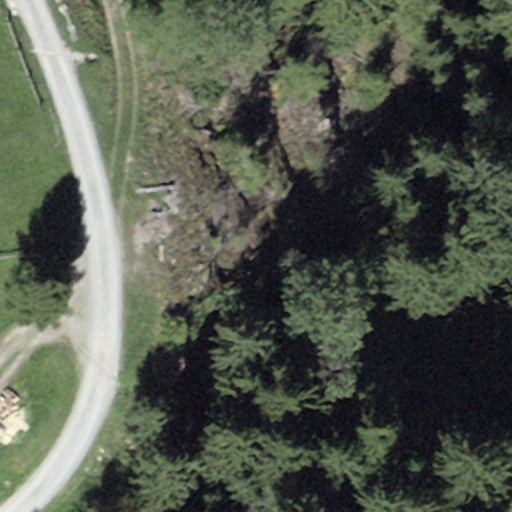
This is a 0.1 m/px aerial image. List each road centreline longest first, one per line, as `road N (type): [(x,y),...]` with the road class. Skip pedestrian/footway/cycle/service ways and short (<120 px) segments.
road 1 (track): [(21,511),(87,429),(101,384),(110,292),(104,224),(32,0)]
road 2 (track): [(120,0),(131,91),(104,224)]
road 3 (track): [(0,379),(37,341),(105,339)]
